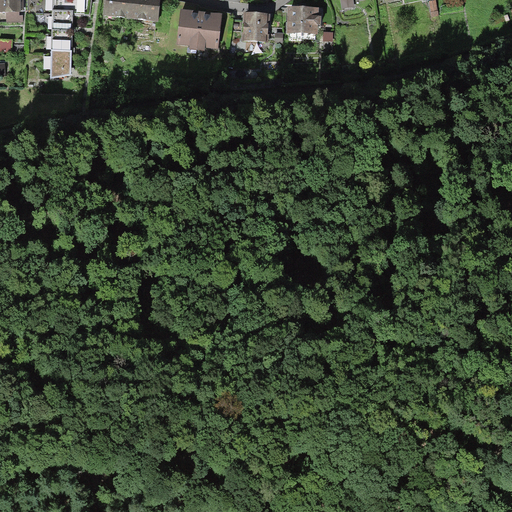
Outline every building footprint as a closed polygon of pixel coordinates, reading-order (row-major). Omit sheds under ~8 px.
[(0,0),(0,12),(22,11),(21,0),(0,0)] [(90,14),(91,0),(28,0),(29,13),(52,14),(51,79),(71,74),(71,71),(72,51),(72,31),(73,14),(90,14)] [(106,0),(105,16),(158,20),(159,0),(106,0)] [(287,33),(319,34),(319,26),(324,26),(324,16),(320,16),(320,8),(288,7),(287,33)] [(178,46),(218,50),(222,14),(202,12),(181,10),(178,46)] [(241,40),(267,43),(268,36),(270,15),(245,12),(241,40)] [(0,40),(0,48),(13,49),(13,41),(0,40)]
